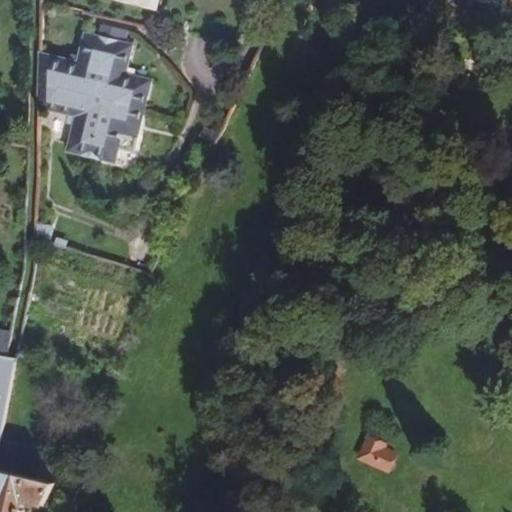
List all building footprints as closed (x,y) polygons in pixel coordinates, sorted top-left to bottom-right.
[(66,55),(42,53),(41,86),(65,91),(66,55)] [(142,128),(146,107),(65,91),(41,86),(41,107),(142,128)] [(226,124),(201,119),(192,138),(197,141),(182,174),(196,180),(199,181),(226,124)] [(36,211),(35,238),(56,243),(61,224),(53,215),(36,211)] [(152,267),(159,254),(133,247),(129,261),(152,267)] [(18,359),(8,357),(0,355),(0,472),(2,473),(6,444),(18,359)] [(360,462),(394,472),(402,446),(368,435),(360,462)] [(49,454),(6,444),(2,473),(58,485),(62,468),(46,466),(49,454)] [(47,511),(49,505),(58,485),(2,473),(0,472),(0,511),(47,511)]
